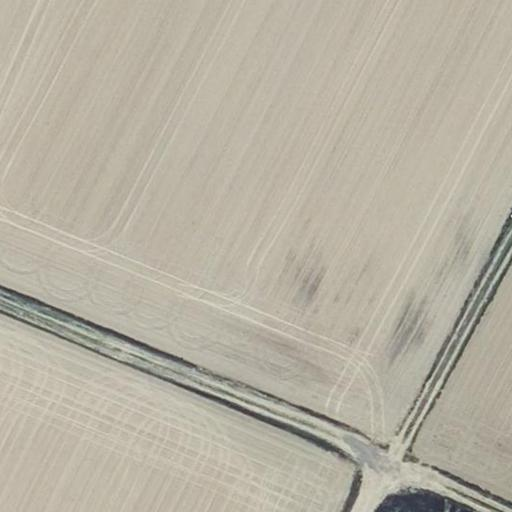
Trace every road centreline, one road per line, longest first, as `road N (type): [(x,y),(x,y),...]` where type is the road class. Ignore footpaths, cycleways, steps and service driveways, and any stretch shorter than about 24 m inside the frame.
road 1 (track): [(495,511),(0,299)]
road 2 (track): [(365,511),(511,249)]
